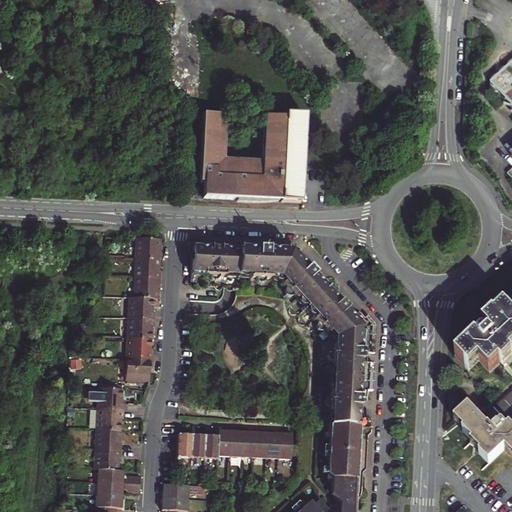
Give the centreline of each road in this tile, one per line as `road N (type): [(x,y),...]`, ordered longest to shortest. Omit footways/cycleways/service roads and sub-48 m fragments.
road 1 (residential): [(177,217),(169,365),(153,424),(149,511)]
road 2 (secondary): [(430,511),(440,320),(460,279)]
road 3 (secondary): [(412,279),(424,335),(415,511)]
road 4 (tertiary): [(393,194),(339,215),(177,217)]
road 5 (tertiary): [(177,217),(339,232),(370,240),(387,255)]
road 6 (secondary): [(445,0),(434,139),(408,182)]
road 7 (secondary): [(466,183),(449,125),(459,1)]
road 8 (tertiary): [(0,208),(177,217)]
